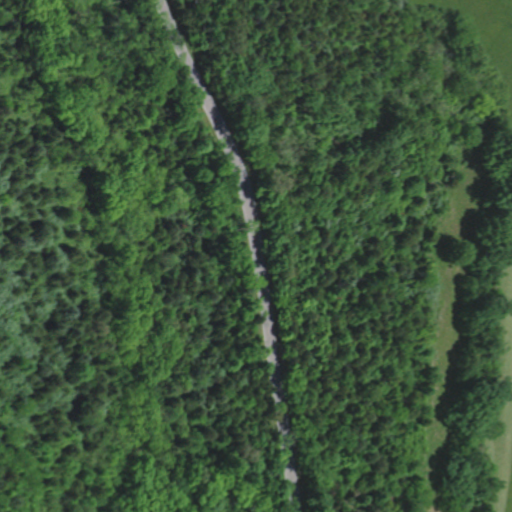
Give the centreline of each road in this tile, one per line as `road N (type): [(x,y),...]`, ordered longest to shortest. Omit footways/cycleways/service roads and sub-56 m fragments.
road 1 (tertiary): [(300,511),(249,202),(162,0)]
road 2 (track): [(511,234),(490,511)]
